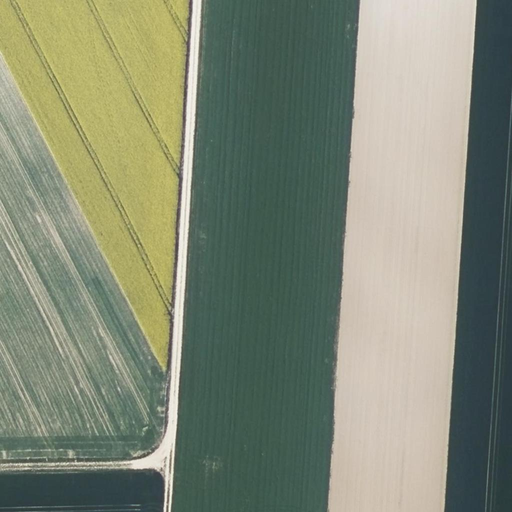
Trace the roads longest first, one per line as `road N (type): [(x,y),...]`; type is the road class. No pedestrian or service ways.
road 1 (track): [(195,0),(164,460)]
road 2 (track): [(0,464),(164,460),(161,511)]
